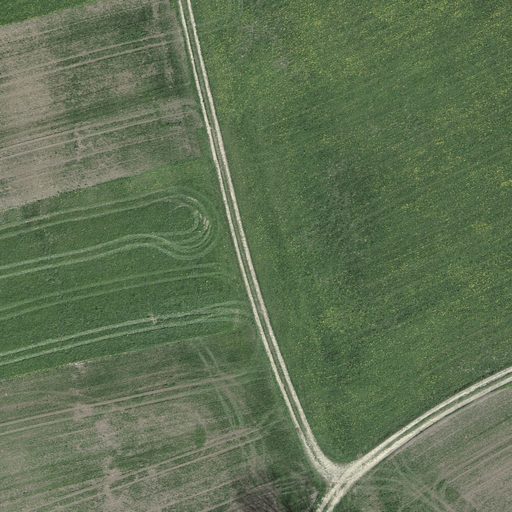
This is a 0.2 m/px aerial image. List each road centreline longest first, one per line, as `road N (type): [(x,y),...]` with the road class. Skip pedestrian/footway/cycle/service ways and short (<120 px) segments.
road 1 (track): [(183,0),(288,397),(326,476),(346,485)]
road 2 (track): [(321,511),(436,418),(511,378)]
